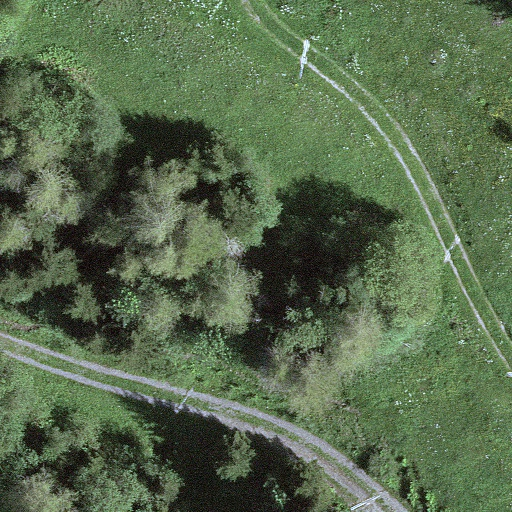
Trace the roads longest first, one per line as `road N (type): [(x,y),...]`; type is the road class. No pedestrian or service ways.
road 1 (track): [(262,0),(281,35),(339,74),(399,143),(511,353)]
road 2 (track): [(391,511),(337,460),(262,419),(0,349)]
